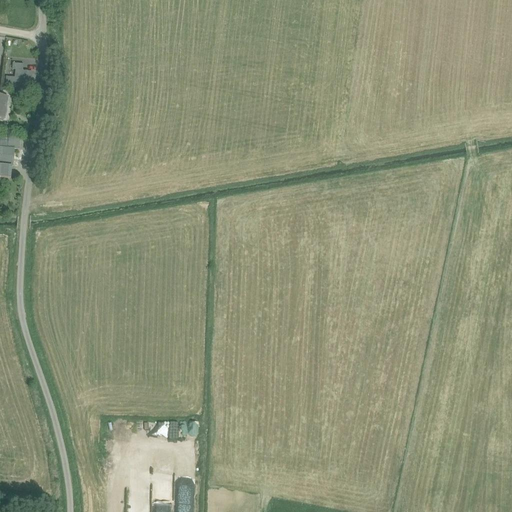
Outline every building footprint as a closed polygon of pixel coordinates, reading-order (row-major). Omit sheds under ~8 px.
[(24,91),(30,92),(32,74),(23,73),(23,71),(16,71),(15,78),(6,78),(5,87),(16,89),(16,90),(24,91)] [(20,137),(0,135),(0,148),(14,149),(14,150),(19,151),(20,137)] [(0,166),(12,167),(14,150),(14,149),(0,148),(0,166)] [(12,167),(0,166),(0,178),(11,179),(12,167)] [(144,424),(144,434),(170,433),(170,423),(144,424)]
